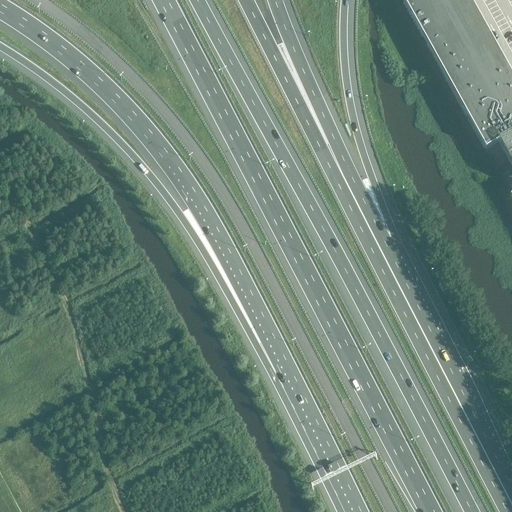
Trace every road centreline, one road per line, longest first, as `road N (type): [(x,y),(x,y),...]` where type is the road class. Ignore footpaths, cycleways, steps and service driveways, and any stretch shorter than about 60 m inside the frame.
road 1 (motorway): [(390,511),(197,151),(100,45),(37,0)]
road 2 (motorway): [(469,511),(196,0)]
road 3 (motorway): [(163,0),(430,511)]
road 4 (motorway): [(0,13),(89,78),(167,163),(232,266),(282,376)]
road 5 (motorway): [(0,47),(98,120),(170,201),(282,376)]
road 6 (unknown): [(0,202),(14,203),(28,225),(75,327),(124,511)]
road 7 (motorway): [(424,323),(350,109),(345,0)]
road 8 (motorway): [(511,505),(424,323)]
road 9 (motorway): [(424,323),(331,155)]
road 10 (motorway): [(331,155),(247,0)]
road 11 (motorway): [(331,155),(274,0)]
road 12 (motorway): [(282,376),(351,511)]
